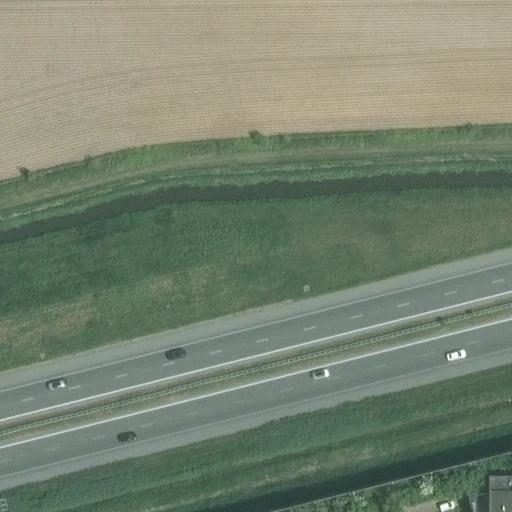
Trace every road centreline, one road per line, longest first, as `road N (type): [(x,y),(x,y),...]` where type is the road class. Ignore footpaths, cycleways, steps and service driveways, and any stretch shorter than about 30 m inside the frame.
road 1 (motorway): [(511,275),(0,404)]
road 2 (motorway): [(0,461),(511,333)]
road 3 (unknown): [(0,193),(170,149)]
